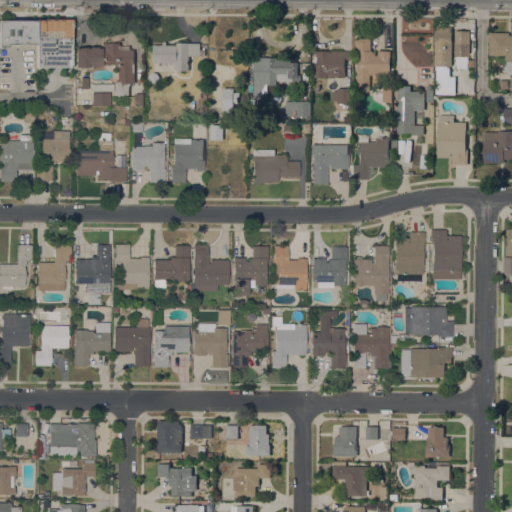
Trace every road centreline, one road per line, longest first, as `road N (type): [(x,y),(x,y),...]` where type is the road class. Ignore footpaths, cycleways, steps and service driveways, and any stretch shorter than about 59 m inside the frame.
road 1 (residential): [(511,195),(422,197),(334,215),(0,211)]
road 2 (residential): [(487,403),(0,399)]
road 3 (residential): [(485,511),(489,195)]
